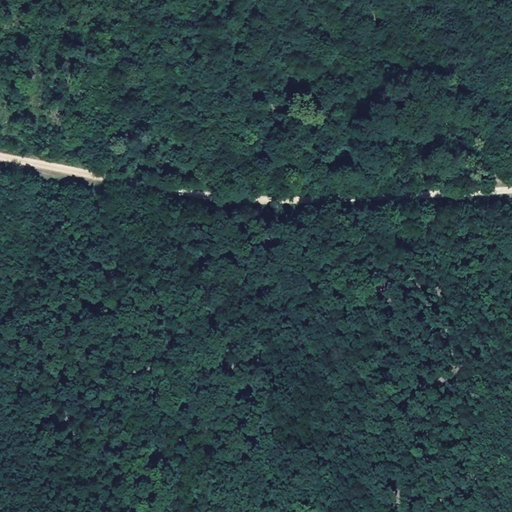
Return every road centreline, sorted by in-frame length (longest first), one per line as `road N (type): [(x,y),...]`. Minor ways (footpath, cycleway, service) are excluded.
road 1 (track): [(511,185),(254,195),(0,155)]
road 2 (track): [(91,173),(169,511)]
